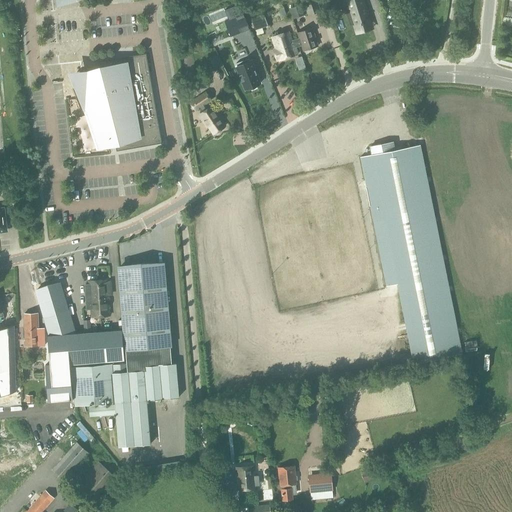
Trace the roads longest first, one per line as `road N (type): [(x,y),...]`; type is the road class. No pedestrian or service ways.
road 1 (unclassified): [(482,77),(407,76),(345,95),(193,195)]
road 2 (residential): [(28,20),(56,174),(176,161)]
road 3 (unclassified): [(193,195),(127,232),(0,263)]
road 4 (residential): [(176,161),(152,7)]
road 5 (residential): [(152,7),(28,20)]
